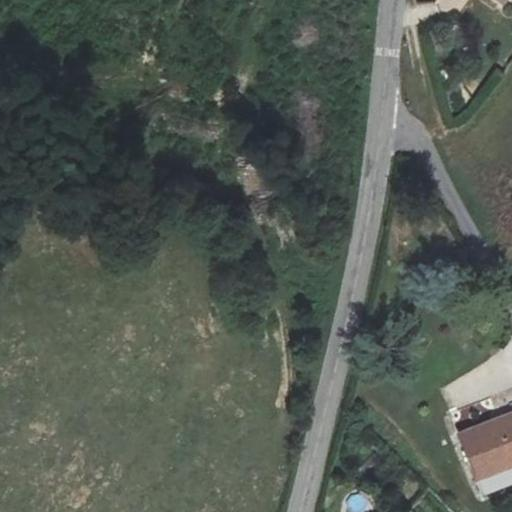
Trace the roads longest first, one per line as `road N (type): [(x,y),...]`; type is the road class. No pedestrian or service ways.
road 1 (unclassified): [(300,511),(354,286),(382,120)]
road 2 (unclassified): [(511,303),(418,138),(382,120)]
road 3 (unclassified): [(382,120),(392,0)]
